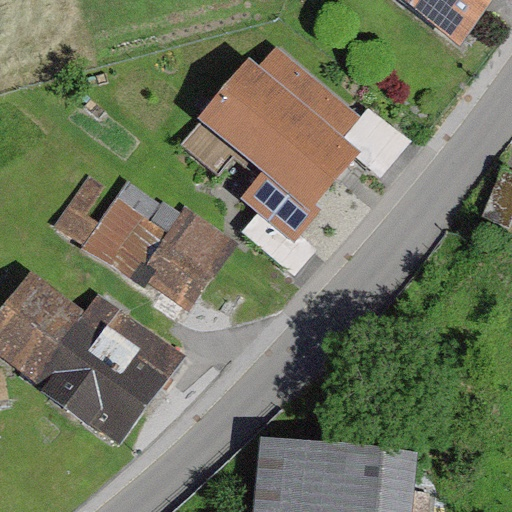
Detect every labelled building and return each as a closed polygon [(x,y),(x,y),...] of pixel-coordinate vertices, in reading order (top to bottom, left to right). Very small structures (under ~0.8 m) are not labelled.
[(416,0),(474,40),(501,0),(416,0)] [(270,71),(260,63),(209,127),(318,213),(369,148),(355,137),(373,114),(288,48),(270,71)] [(192,219),(140,183),(111,224),(97,215),(117,187),(101,175),(67,225),(199,316),(247,247),(196,212),(192,219)] [(33,271),(0,317),(0,349),(136,446),(198,359),(111,296),(96,316),(33,271)] [(416,511),(422,455),(270,442),(264,511),(416,511)]
